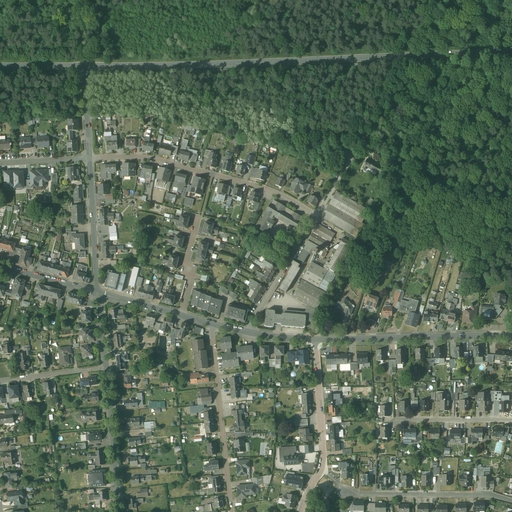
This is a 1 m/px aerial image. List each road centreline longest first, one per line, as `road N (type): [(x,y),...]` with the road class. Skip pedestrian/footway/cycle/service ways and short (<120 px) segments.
road 1 (secondary): [(85,66),(511,51)]
road 2 (residential): [(89,158),(158,160),(256,185),(315,215)]
road 3 (residential): [(511,335),(316,338)]
road 4 (residential): [(212,324),(231,511)]
road 5 (residential): [(300,511),(324,450),(316,338)]
road 6 (residential): [(511,501),(346,491)]
road 7 (residential): [(105,364),(119,511)]
road 8 (residential): [(89,158),(97,293)]
road 9 (residential): [(315,215),(248,331)]
